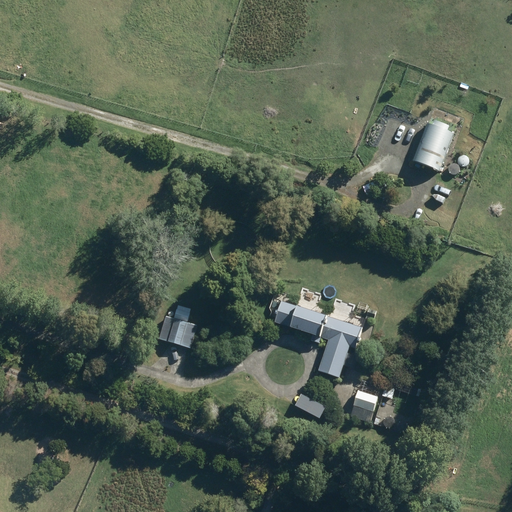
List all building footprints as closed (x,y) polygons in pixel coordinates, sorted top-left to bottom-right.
[(374,136),(381,115),(371,112),(364,133),(374,136)] [(415,160),(444,171),(459,128),(430,118),(415,160)] [(284,297),(277,323),(325,337),(332,314),(295,304),(296,301),(284,297)] [(160,340),(192,351),(200,326),(168,316),(160,340)] [(366,327),(334,317),(327,340),(330,341),(321,370),(343,377),(353,347),(359,349),(366,327)] [(421,390),(396,384),(386,381),(382,398),(392,400),(394,392),(419,398),(421,390)] [(372,421),(380,398),(361,392),(353,414),(372,421)]
